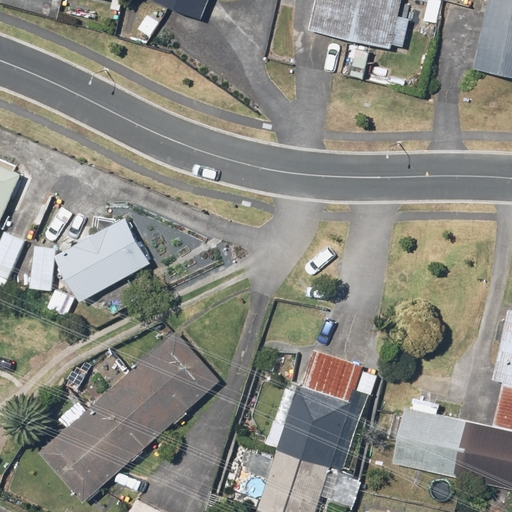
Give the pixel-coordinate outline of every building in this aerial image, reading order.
[(211,0),(151,0),(150,3),(202,24),(211,0)] [(401,17),(404,0),(335,0),(328,35),(357,42),(350,77),(366,80),(374,45),(403,51),(410,19),(401,17)] [(511,0),(490,0),(475,72),(511,79),(511,0)] [(79,126),(109,58),(103,55),(110,39),(83,28),(76,43),(85,47),(81,55),(26,31),(3,83),(14,88),(5,108),(47,126),(46,129),(79,143),(85,128),(79,126)] [(0,225),(1,224),(33,239),(55,188),(0,163),(0,225)] [(153,263),(128,217),(56,258),(82,303),(153,263)] [(27,241),(7,231),(0,246),(0,274),(10,279),(27,241)] [(56,249),(33,247),(29,291),(52,293),(56,249)] [(405,405),(392,464),(511,490),(511,309),(506,309),(490,383),(502,386),(493,426),(438,415),(441,402),(414,396),(412,407),(405,405)] [(85,501),(223,380),(177,328),(39,449),(85,501)] [(302,389),(294,387),(255,511),(319,511),(332,470),(347,475),(379,372),(314,352),(302,389)] [(165,511),(138,497),(130,511),(165,511)]
